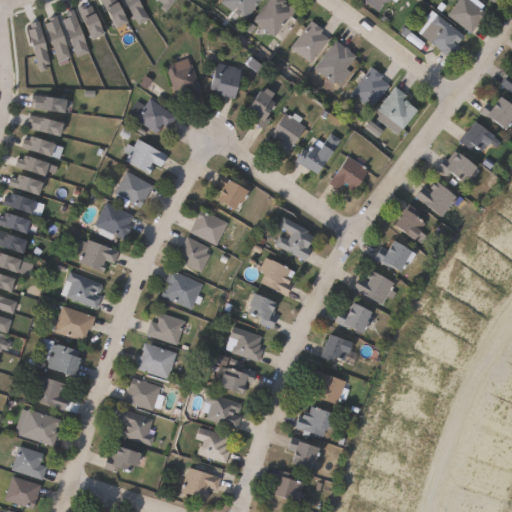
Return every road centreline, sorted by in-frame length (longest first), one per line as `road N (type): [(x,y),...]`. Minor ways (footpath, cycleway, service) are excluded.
road 1 (residential): [(232,511),(315,286),(511,15)]
road 2 (residential): [(209,137),(154,235),(57,511)]
road 3 (residential): [(424,511),(456,413),(511,317)]
road 4 (residential): [(209,137),(351,232)]
road 5 (residential): [(453,91),(334,0)]
